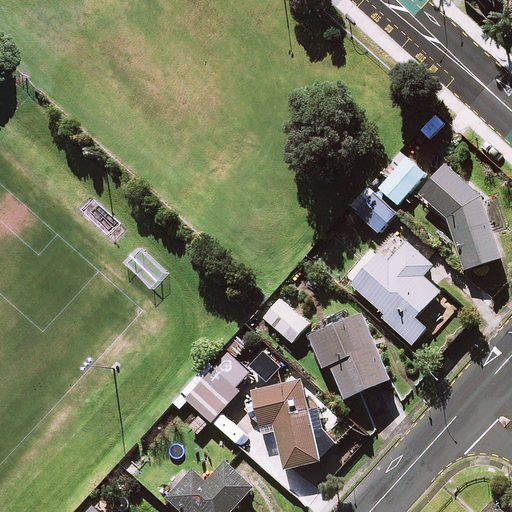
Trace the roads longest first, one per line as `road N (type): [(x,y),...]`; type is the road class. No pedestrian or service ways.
road 1 (unclassified): [(389,0),(511,112)]
road 2 (tertiary): [(370,511),(476,394)]
